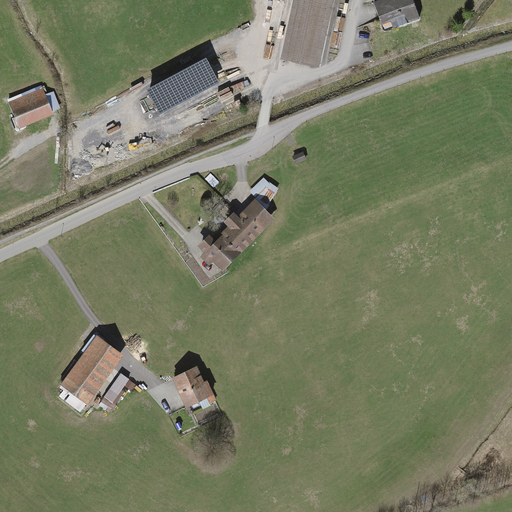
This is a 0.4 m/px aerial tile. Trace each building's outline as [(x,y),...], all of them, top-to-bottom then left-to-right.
[(292,0),(279,64),(317,72),(331,0),(292,0)] [(410,0),(390,0),(374,5),(382,31),(417,20),(410,0)] [(43,95),(7,109),(16,130),(51,116),(43,95)] [(129,154),(140,149),(136,139),(125,143),(129,154)] [(291,159),(294,167),(305,163),(302,155),(291,159)] [(252,199),(201,252),(221,271),(272,219),(252,199)] [(84,404),(121,355),(94,335),(58,385),(84,404)] [(195,366),(170,377),(184,407),(206,397),(209,404),(216,401),(207,380),(202,382),(195,366)] [(117,370),(102,401),(118,409),(133,378),(117,370)]
